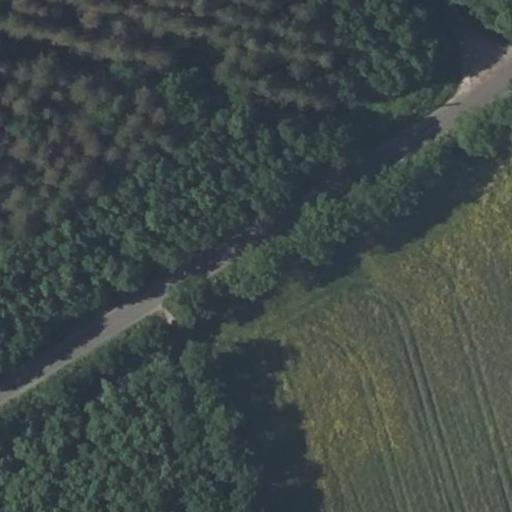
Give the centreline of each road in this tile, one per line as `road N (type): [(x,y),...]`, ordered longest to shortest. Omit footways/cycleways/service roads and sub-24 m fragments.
road 1 (unclassified): [(0,395),(511,59)]
road 2 (track): [(150,296),(219,511)]
